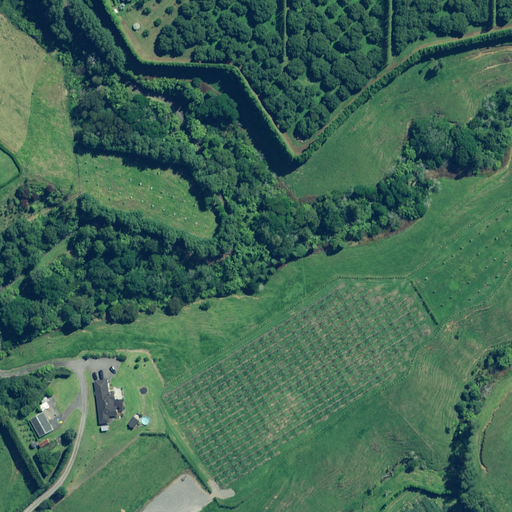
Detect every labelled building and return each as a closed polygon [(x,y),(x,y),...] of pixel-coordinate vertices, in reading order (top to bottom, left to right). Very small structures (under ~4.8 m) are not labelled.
[(123,398),(115,399),(114,392),(109,392),(107,380),(95,381),(100,424),(109,422),(108,417),(116,416),(122,415),(121,408),(124,407),(123,398)] [(41,411),(50,407),(48,402),(49,402),(47,397),(41,399),(43,404),(39,406),(41,411)] [(53,429),(43,413),(30,420),(40,437),(53,429)] [(138,421),(134,417),(128,425),(133,428),(138,421)] [(52,443),(48,438),(39,444),(43,450),(52,443)]
